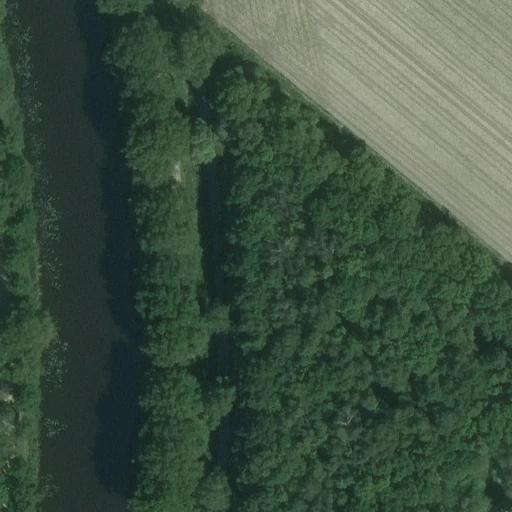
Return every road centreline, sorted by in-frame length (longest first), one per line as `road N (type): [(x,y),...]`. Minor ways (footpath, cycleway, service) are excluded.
road 1 (unclassified): [(173,511),(182,324),(171,158),(143,0)]
road 2 (track): [(0,265),(0,511)]
